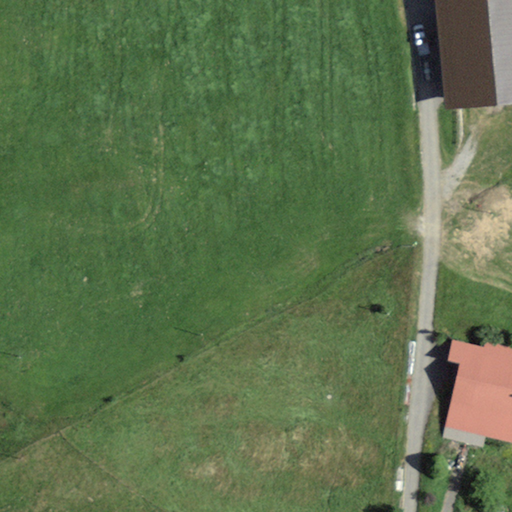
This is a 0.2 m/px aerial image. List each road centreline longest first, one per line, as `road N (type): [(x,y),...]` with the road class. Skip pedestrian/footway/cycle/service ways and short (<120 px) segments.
road 1 (residential): [(432,200),(411,511)]
road 2 (residential): [(432,200),(413,0)]
